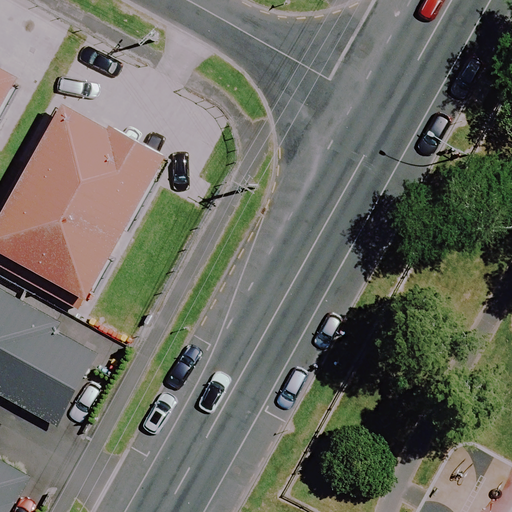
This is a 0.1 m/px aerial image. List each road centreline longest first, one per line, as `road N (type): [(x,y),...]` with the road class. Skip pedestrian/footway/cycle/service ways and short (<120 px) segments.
road 1 (secondary): [(389,110),(163,511)]
road 2 (residential): [(389,110),(188,0)]
road 3 (secondary): [(450,0),(389,110)]
